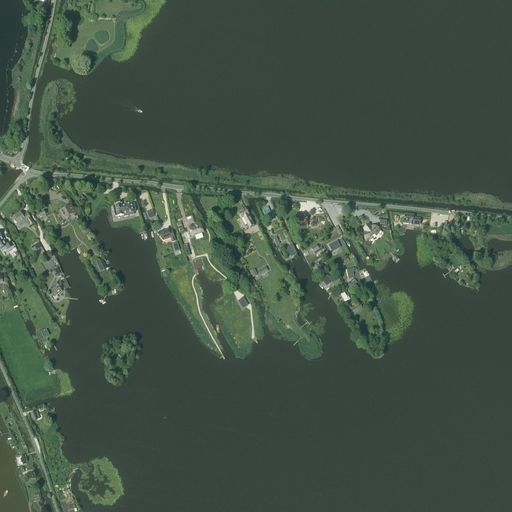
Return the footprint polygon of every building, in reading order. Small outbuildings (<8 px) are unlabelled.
[(113,206),(113,208),(115,216),(117,216),(117,217),(124,215),(124,216),(128,215),(128,216),(134,215),(134,213),(136,212),(134,205),(132,206),(131,203),(125,205),(126,206),(122,206),(121,204),(122,204),(121,204),(115,205),(115,206),(113,206)] [(70,211),(68,207),(59,212),(59,213),(56,215),(58,218),(61,216),(63,220),(71,216),(73,219),(77,216),(73,209),(70,211)] [(254,225),(245,209),(238,213),(241,218),(243,217),(249,228),(254,225)] [(44,211),(36,216),(38,220),(40,219),(41,220),(47,217),(44,211)] [(21,212),(13,217),(18,224),(25,220),(26,221),(28,220),(31,225),(33,224),(28,215),(24,218),(21,212)] [(304,214),(296,215),(297,221),(298,221),(298,226),(307,225),(306,217),(304,217),(304,214)] [(414,218),(415,216),(405,215),(405,218),(404,218),(404,219),(405,219),(404,221),(409,222),(409,224),(419,225),(420,219),(415,219),(414,218)] [(201,225),(200,222),(195,224),(196,227),(193,228),(193,227),(189,228),(192,236),(195,235),(201,233),(203,232),(201,225)] [(366,239),(366,241),(367,241),(369,241),(371,240),(372,239),(373,239),(372,237),(375,235),(376,236),(378,234),(379,233),(380,231),(380,230),(378,230),(378,229),(373,226),(372,228),(369,225),(363,229),(366,232),(364,233),(365,239),(366,239)] [(169,232),(168,229),(158,233),(159,238),(161,237),(162,241),(171,238),(172,242),(175,241),(172,231),(169,232)] [(0,249),(0,250),(5,247),(7,250),(9,252),(14,248),(11,243),(7,245),(4,241),(1,236),(0,233),(0,249)] [(336,241),(329,246),(332,252),(340,247),(336,241)] [(316,246),(311,249),(315,254),(317,253),(322,249),(321,248),(319,249),(316,246)] [(288,249),(290,255),(293,253),(294,255),(297,254),(293,247),(288,249)] [(39,257),(45,254),(41,248),(35,251),(39,257)] [(315,265),(320,273),(325,270),(322,264),(324,263),(323,261),(320,262),(315,265)] [(257,272),(260,276),(268,271),(265,267),(257,272)] [(325,282),(328,285),(332,282),(327,276),(322,280),(324,283),(325,282)] [(345,286),(347,289),(350,287),(350,288),(357,284),(355,281),(349,285),(349,284),(345,286)] [(54,297),(62,291),(58,287),(59,286),(56,283),(54,285),(55,287),(49,292),(51,294),(51,293),(54,297)] [(347,298),(344,292),(340,295),(345,303),(350,300),(349,298),(347,298)] [(243,297),(241,298),(242,298),(238,301),(242,308),(248,305),(243,297)] [(362,310),(359,304),(353,308),(352,307),(351,308),(350,307),(348,308),(352,316),(362,310)] [(50,336),(46,330),(41,333),(44,339),(50,336)] [(35,413),(34,412),(31,414),(33,421),(37,420),(37,419),(39,418),(37,412),(35,413)]
